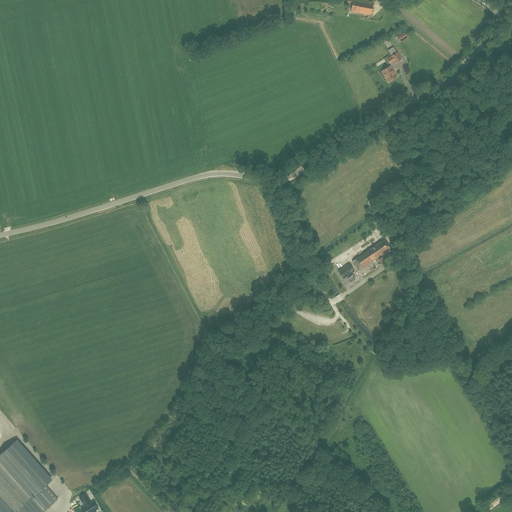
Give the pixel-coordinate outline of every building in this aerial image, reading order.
[(359,3),(359,0),(347,0),(347,2),(353,3),(351,12),(356,13),(356,9),(358,10),(359,5),(360,3),(359,3)] [(356,9),(356,13),(371,15),(373,2),(360,0),(359,0),(359,3),(360,3),(359,5),(358,10),(356,9)] [(408,37),(406,35),(404,32),(397,37),(401,42),(408,37)] [(397,52),(391,56),(395,62),(401,59),(397,52)] [(397,77),(390,66),(381,71),(388,82),(397,77)] [(359,271),(391,249),(384,240),(355,260),(352,262),(359,271)] [(381,265),(386,262),(383,256),(378,259),(381,265)] [(344,279),(354,272),(349,264),(338,271),(344,279)] [(51,480),(16,440),(0,454),(0,511),(42,511),(57,499),(45,485),(51,480)] [(82,511),(95,511),(95,510),(98,508),(94,501),(91,503),(86,494),(80,498),(85,507),(81,509),(82,511)]
